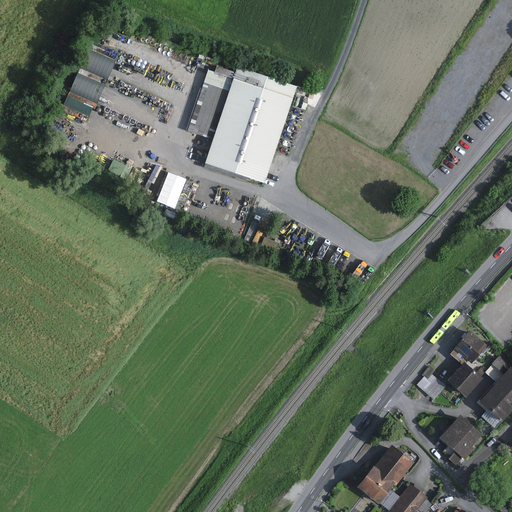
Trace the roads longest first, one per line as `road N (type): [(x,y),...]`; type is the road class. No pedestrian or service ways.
road 1 (residential): [(311,120),(287,198),(377,255),(392,249),(511,117)]
road 2 (primary): [(511,245),(419,349),(298,511)]
road 3 (track): [(366,0),(346,60),(311,120)]
